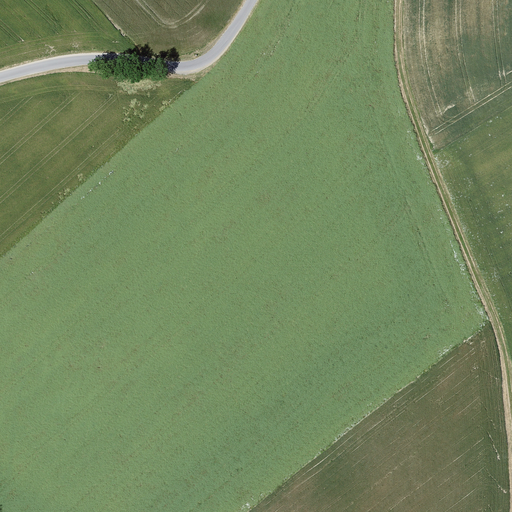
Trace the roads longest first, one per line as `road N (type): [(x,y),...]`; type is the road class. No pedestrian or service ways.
road 1 (track): [(511,401),(493,316),(405,92),(398,0)]
road 2 (track): [(0,77),(90,59),(193,65),(224,42),(251,0)]
